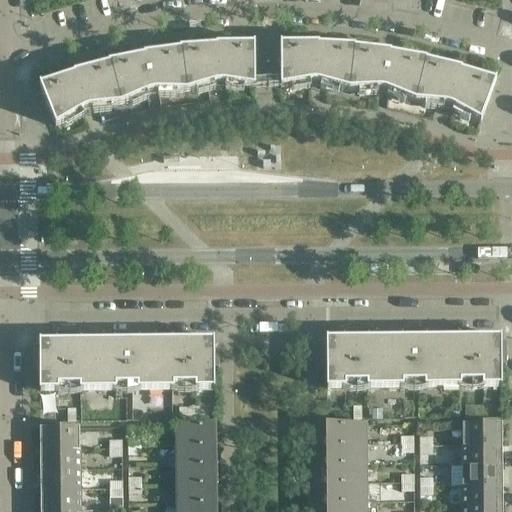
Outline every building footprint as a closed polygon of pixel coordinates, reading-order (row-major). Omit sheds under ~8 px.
[(224,85),(255,90),(254,46),(253,46),(253,47),(216,48),(216,49),(180,51),(180,52),(187,94),(215,86),(224,85)] [(280,46),(281,82),(281,89),(311,84),(320,85),(349,93),(355,51),(355,50),(319,48),(319,47),(281,47),(281,46),(280,46)] [(415,104),(426,64),(426,62),(391,56),(391,55),(355,51),(349,93),(378,91),(387,93),(415,104)] [(187,94),(180,52),(144,57),(144,58),(109,65),(109,66),(121,107),(148,95),(157,93),(187,94)] [(480,124),(496,83),(495,82),(495,83),(461,73),(461,72),(426,64),(415,104),(445,107),(454,109),(480,124)] [(121,107),(109,66),(74,76),(74,77),(41,88),(40,86),(39,87),(56,128),(82,113),(91,110),(121,107)] [(501,388),(501,364),(501,341),(326,343),(326,389),(501,388)] [(214,390),(214,367),(214,344),(39,346),(40,392),(214,390)] [(473,420),(473,407),(465,407),(465,420),(473,420)] [(362,421),(362,408),(353,408),(354,421),(362,421)] [(187,422),(187,409),(179,409),(179,422),(187,422)] [(76,423),(76,410),(67,410),(67,423),(76,423)] [(502,447),(502,425),(462,426),(462,447),(502,447)] [(365,447),(365,427),(327,427),(327,447),(365,447)] [(215,448),(215,428),(176,428),(176,449),(215,448)] [(79,451),(79,429),(40,430),(40,451),(79,451)] [(139,441),(139,429),(127,429),(128,441),(139,441)] [(414,446),(414,438),(400,438),(400,447),(414,446)] [(433,448),(432,439),(419,439),(419,448),(433,448)] [(141,441),(139,441),(128,441),(128,449),(141,449),(141,441)] [(122,450),(122,442),(109,442),(109,450),(122,450)] [(414,455),(414,446),(400,447),(401,455),(414,455)] [(365,466),(365,447),(327,447),(327,466),(365,466)] [(502,467),(502,447),(462,447),(463,468),(502,467)] [(215,467),(215,448),(176,449),(177,468),(215,467)] [(433,456),(433,448),(419,448),(419,456),(433,456)] [(141,457),(141,449),(128,449),(128,457),(141,457)] [(122,458),(122,450),(109,450),(109,459),(122,458)] [(80,471),(79,451),(40,451),(40,472),(80,471)] [(366,485),(365,466),(327,466),(327,486),(366,485)] [(215,487),(215,467),(177,468),(177,487),(215,487)] [(502,488),(502,467),(463,468),(463,488),(502,488)] [(80,492),(80,471),(40,472),(40,492),(80,492)] [(414,485),(414,477),(401,477),(401,485),(414,485)] [(141,487),(141,479),(128,479),(128,488),(141,487)] [(433,488),(433,480),(420,480),(420,488),(433,488)] [(123,491),(122,483),(109,483),(109,491),(123,491)] [(366,504),(366,485),(327,486),(327,505),(366,504)] [(414,493),(414,485),(401,485),(401,493),(414,493)] [(141,496),(141,487),(128,488),(128,496),(141,496)] [(215,506),(215,487),(177,487),(177,506),(215,506)] [(433,497),(433,488),(420,488),(420,497),(433,497)] [(502,508),(502,488),(463,488),(463,508),(502,508)] [(123,499),(123,491),(109,491),(109,499),(123,499)] [(75,511),(80,511),(80,492),(40,492),(40,511),(75,511)]
